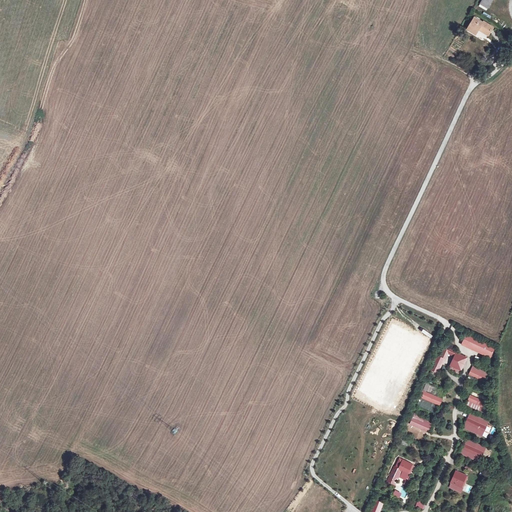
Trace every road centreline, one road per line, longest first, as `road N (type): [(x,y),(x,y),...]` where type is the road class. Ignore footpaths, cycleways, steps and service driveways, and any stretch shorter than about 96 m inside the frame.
road 1 (residential): [(511,53),(467,88),(380,278),(389,298),(445,324)]
road 2 (residential): [(423,511),(449,458),(457,393),(473,354),(445,324)]
